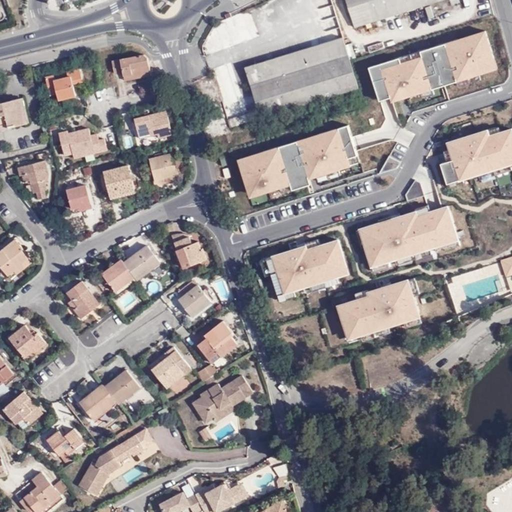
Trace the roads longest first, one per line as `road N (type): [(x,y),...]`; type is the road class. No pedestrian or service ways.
road 1 (residential): [(226,245),(397,193),(443,115),(511,91)]
road 2 (residential): [(226,245),(316,511)]
road 3 (residential): [(210,200),(175,207),(64,260)]
road 4 (residential): [(178,70),(210,200)]
